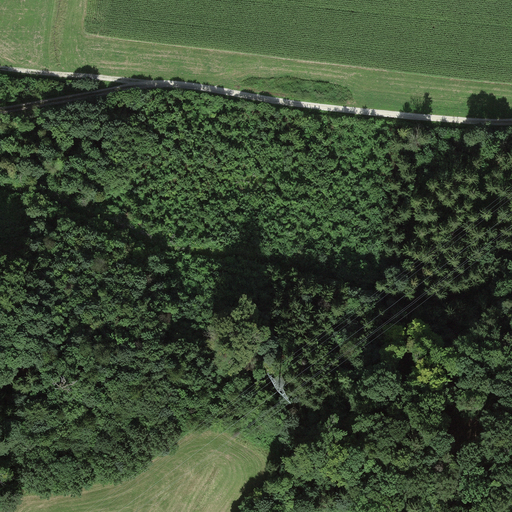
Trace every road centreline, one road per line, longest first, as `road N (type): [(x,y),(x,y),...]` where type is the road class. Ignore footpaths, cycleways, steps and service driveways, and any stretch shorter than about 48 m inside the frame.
road 1 (track): [(0,180),(167,249),(279,261),(398,300),(511,285)]
road 2 (track): [(511,121),(0,67)]
road 3 (track): [(132,83),(0,109)]
